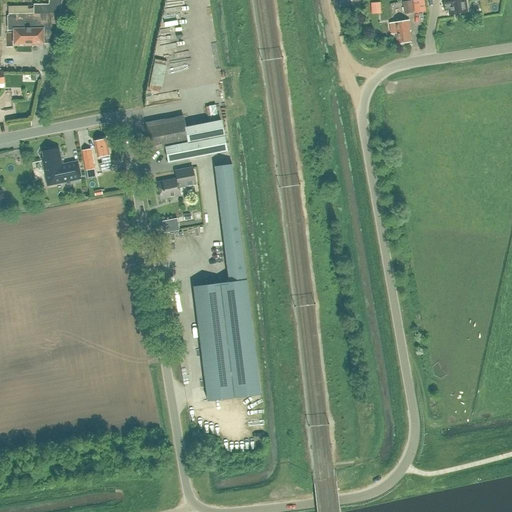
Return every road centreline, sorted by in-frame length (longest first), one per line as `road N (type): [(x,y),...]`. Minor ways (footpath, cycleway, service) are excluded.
road 1 (tertiary): [(404,464),(413,419),(362,102),(368,85),(391,67),(511,46)]
road 2 (tertiary): [(209,511),(186,489),(125,123),(116,117),(0,139)]
road 3 (unknown): [(116,117),(198,108),(193,0)]
road 4 (tertiary): [(404,464),(366,495),(232,511)]
